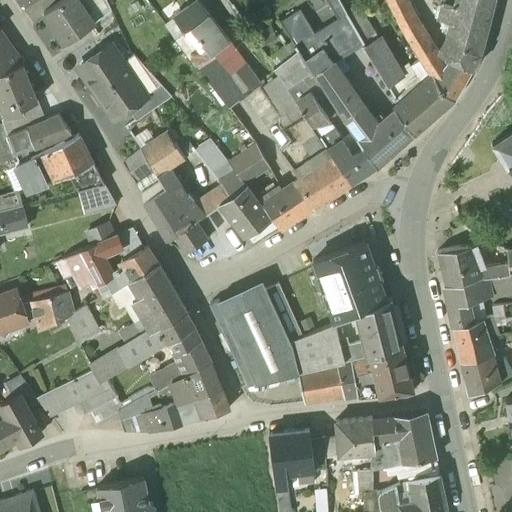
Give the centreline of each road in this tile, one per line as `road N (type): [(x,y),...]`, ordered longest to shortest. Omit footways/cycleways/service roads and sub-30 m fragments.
road 1 (residential): [(422,175),(194,287),(158,245),(0,3)]
road 2 (residential): [(0,476),(100,444),(445,406)]
road 3 (residential): [(422,175),(413,212),(418,283),(445,406)]
road 4 (residential): [(510,18),(483,88),(422,175)]
